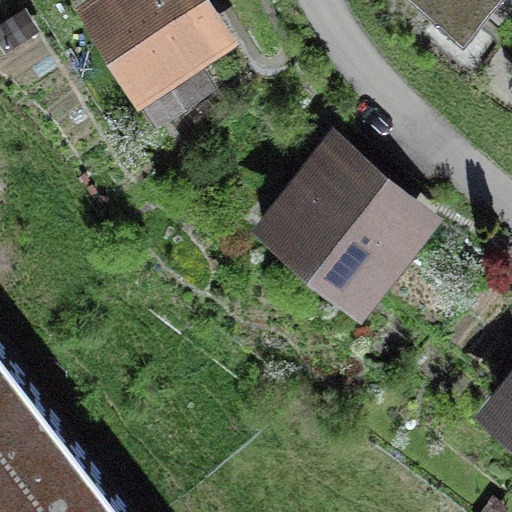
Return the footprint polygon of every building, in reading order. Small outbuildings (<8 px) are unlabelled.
[(214,0),(118,0),(84,21),(141,113),(245,49),(214,0)] [(391,0),(401,8),(409,0),(391,0)] [(511,0),(409,0),(401,8),(457,60),(511,0)] [(253,197),(360,298),(449,204),(341,103),(253,197)] [(130,511),(0,342),(0,511),(130,511)] [(511,386),(478,430),(511,457),(511,386)]
